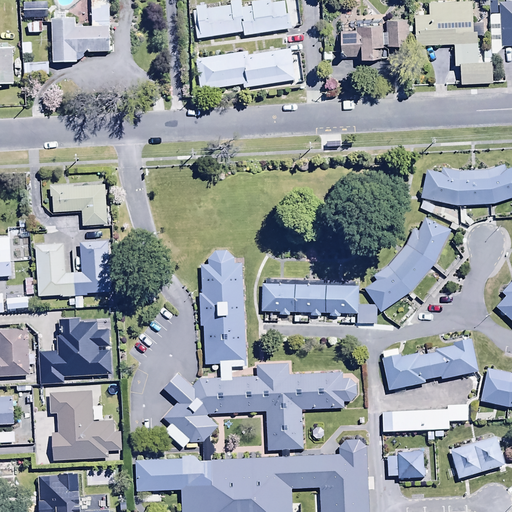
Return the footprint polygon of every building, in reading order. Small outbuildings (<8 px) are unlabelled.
[(109,0),(91,0),(92,28),(76,28),(76,18),(52,18),(52,63),(78,63),(78,61),(84,61),(84,53),(109,53),(109,0)] [(243,33),(244,36),(292,30),(290,14),(287,14),(285,1),(272,3),(271,0),(264,0),(241,3),(240,0),(230,1),(231,6),(207,9),(206,5),(196,6),(196,10),(193,10),(198,40),(243,33)] [(491,54),(491,48),(484,48),(484,52),(479,52),(478,32),(473,32),(473,2),(428,3),(429,14),(415,14),(416,46),(454,45),(454,66),(460,65),(460,85),(491,84),(491,54)] [(491,48),(491,54),(497,54),(503,47),(511,46),(511,2),(499,3),(499,5),(490,5),(491,48)] [(357,32),(341,32),(341,57),(361,57),(361,59),(383,59),(383,46),(409,46),(409,32),(412,32),(412,25),(408,25),(408,20),(387,20),(387,32),(383,32),(383,25),(357,25),(357,32)] [(28,23),(28,34),(41,33),(41,22),(28,23)] [(0,76),(15,75),(13,36),(0,36),(0,76)] [(290,50),(247,57),(246,53),(195,61),(200,92),(242,85),(243,90),(295,82),(290,50)] [(49,63),(24,64),(24,75),(49,74),(49,63)] [(421,198),(458,207),(495,205),(511,198),(511,169),(494,176),(456,178),(428,171),(421,198)] [(107,174),(51,177),(53,204),(81,203),(82,217),(109,215),(107,174)] [(413,291),(437,262),(452,229),(426,217),(414,243),(392,267),(365,289),(381,312),(413,291)] [(9,226),(0,226),(0,269),(12,269),(9,226)] [(61,299),(73,298),(74,309),(82,308),(82,298),(87,297),(87,294),(112,292),(108,242),(80,243),(80,252),(72,252),(73,274),(65,275),(63,245),(35,247),(38,298),(61,296),(61,299)] [(247,362),(243,263),(202,265),(206,364),(247,362)] [(23,303),(23,283),(3,283),(4,303),(23,303)] [(359,286),(263,285),(262,313),(358,314),(359,286)] [(511,293),(500,307),(511,318),(511,293)] [(0,369),(29,369),(28,321),(0,321),(0,369)] [(93,374),(92,339),(79,340),(79,348),(68,348),(69,375),(93,374)] [(473,340),(384,360),(391,391),(480,372),(473,340)] [(40,363),(40,377),(59,376),(59,362),(40,363)] [(259,377),(201,379),(193,388),(179,375),(165,390),(180,403),(164,420),(192,443),(204,444),(219,426),(206,416),(268,414),(270,450),(304,449),(302,409),(345,408),(343,374),(291,376),(290,363),(259,364),(259,377)] [(481,402),(510,408),(511,407),(511,374),(489,370),(481,402)] [(95,383),(49,385),(50,404),(56,404),(57,424),(51,425),(52,452),(108,449),(107,442),(119,441),(119,422),(114,422),(113,409),(96,410),(95,383)] [(0,389),(0,416),(14,417),(14,390),(0,389)] [(447,411),(383,413),(383,434),(449,431),(449,423),(468,422),(467,407),(447,407),(447,411)] [(452,451),(459,479),(508,466),(500,438),(452,451)] [(373,446),(346,447),(348,482),(375,481),(373,446)] [(425,453),(398,455),(401,481),(427,478),(425,453)] [(339,486),(338,456),(138,461),(139,493),(183,492),(183,511),(245,511),(245,491),(293,489),(293,500),(283,500),(282,511),(321,511),(321,487),(339,486)] [(81,511),(79,475),(38,477),(39,511),(107,511),(89,511),(81,511)] [(368,511),(368,485),(349,486),(349,511),(368,511)]
